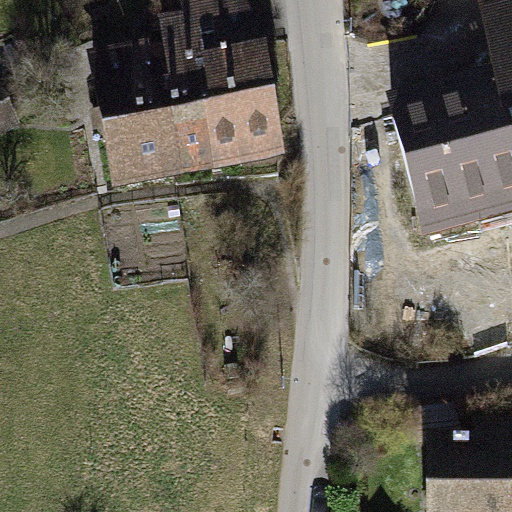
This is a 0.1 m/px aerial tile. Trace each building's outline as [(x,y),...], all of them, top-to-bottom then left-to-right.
[(185,9),(211,167),(279,156),(263,54),(237,1),(185,9)] [(395,110),(425,231),(511,208),(511,8),(483,16),(500,83),(395,110)] [(172,173),(211,167),(185,9),(150,15),(152,30),(162,28),(170,74),(156,76),(172,173)] [(172,173),(156,76),(152,50),(91,60),(111,183),(172,173)] [(0,143),(17,135),(0,102),(0,143)] [(432,444),(432,511),(511,511),(511,433),(476,433),(476,444),(432,444)]
